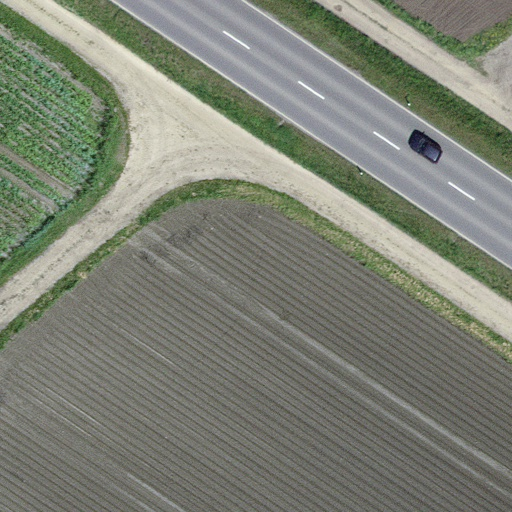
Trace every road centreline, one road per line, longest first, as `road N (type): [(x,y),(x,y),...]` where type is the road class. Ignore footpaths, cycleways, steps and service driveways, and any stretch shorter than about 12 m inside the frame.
road 1 (track): [(511,355),(0,11)]
road 2 (primary): [(511,243),(152,0)]
road 3 (track): [(181,133),(0,293)]
road 4 (track): [(348,0),(511,109)]
